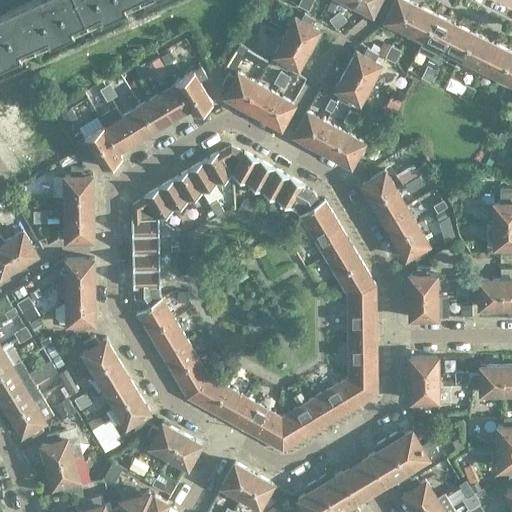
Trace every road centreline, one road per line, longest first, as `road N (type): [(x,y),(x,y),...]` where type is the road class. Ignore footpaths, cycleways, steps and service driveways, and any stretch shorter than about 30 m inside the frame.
road 1 (residential): [(278,147),(229,124),(114,190),(112,248)]
road 2 (residential): [(389,335),(387,274),(330,178),(278,147)]
road 3 (residential): [(112,248),(115,309),(171,404),(224,435)]
road 4 (residential): [(278,147),(329,53),(378,17),(386,0)]
road 5 (residential): [(338,440),(389,403),(389,335)]
road 6 (residential): [(224,435),(286,464),(338,440)]
road 7 (residential): [(112,248),(60,248),(0,285)]
road 8 (residential): [(389,335),(511,335)]
